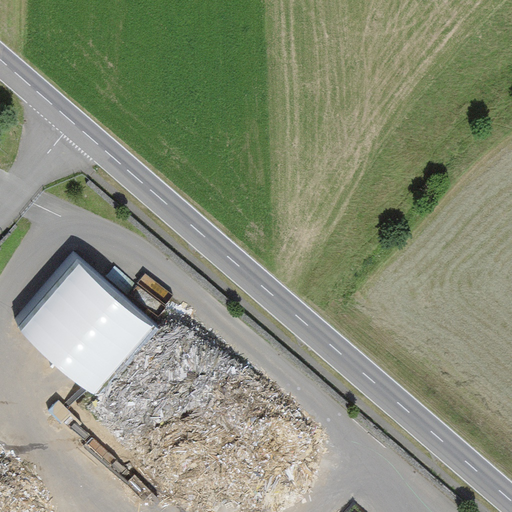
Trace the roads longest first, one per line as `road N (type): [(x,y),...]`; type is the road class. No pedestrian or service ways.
road 1 (tertiary): [(74,124),(511,501)]
road 2 (unknown): [(0,407),(71,487),(105,511)]
